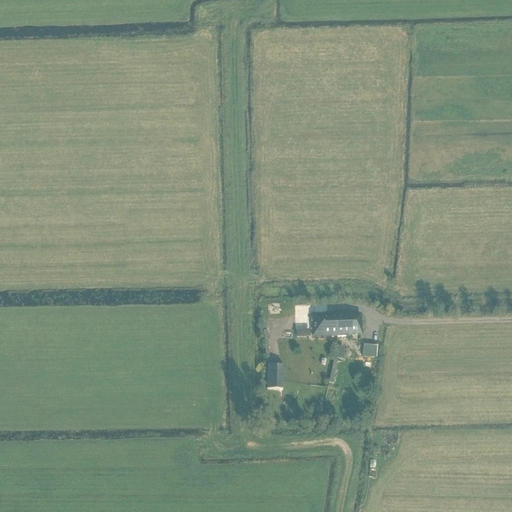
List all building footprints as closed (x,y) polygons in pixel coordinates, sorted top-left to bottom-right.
[(289,303),(267,304),(267,314),(289,314),(289,303)] [(350,316),(350,314),(311,315),(312,330),(313,330),(313,337),(350,337),(350,334),(361,334),(361,315),(350,316)] [(263,346),(276,345),(276,332),(263,333),(263,346)] [(364,346),(363,358),(376,360),(377,347),(364,346)] [(344,360),(350,347),(337,347),(332,368),(336,369),(338,359),(344,360)] [(268,365),(267,390),(283,390),(284,365),(268,365)] [(327,422),(335,422),(336,415),(328,414),(327,422)]
